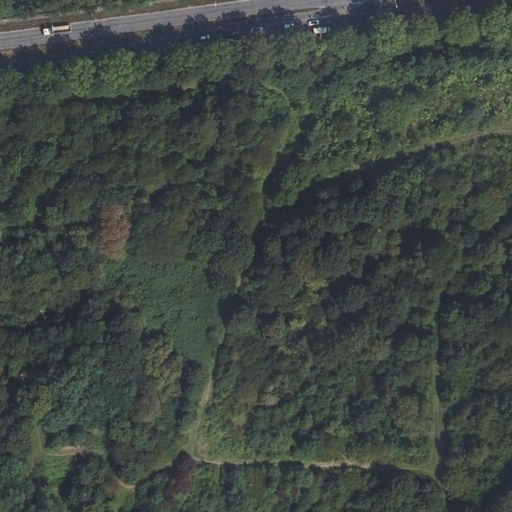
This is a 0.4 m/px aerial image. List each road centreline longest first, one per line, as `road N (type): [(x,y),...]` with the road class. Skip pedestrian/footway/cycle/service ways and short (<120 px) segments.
road 1 (primary): [(128,51),(511,2)]
road 2 (primary): [(319,0),(0,41)]
road 3 (unclassified): [(128,51),(194,31),(323,13),(335,0)]
road 4 (primary): [(0,67),(128,51)]
